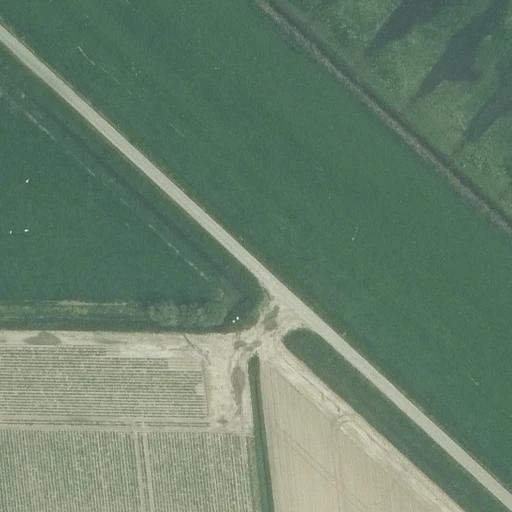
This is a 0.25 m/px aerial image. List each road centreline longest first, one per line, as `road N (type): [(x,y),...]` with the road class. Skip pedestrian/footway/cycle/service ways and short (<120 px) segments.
road 1 (unclassified): [(509,511),(0,40)]
road 2 (track): [(63,0),(511,413)]
